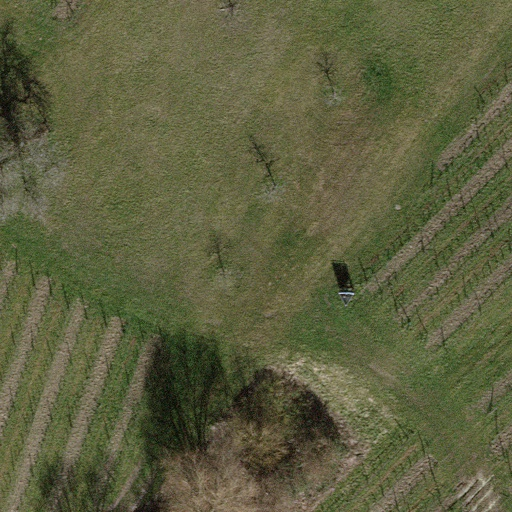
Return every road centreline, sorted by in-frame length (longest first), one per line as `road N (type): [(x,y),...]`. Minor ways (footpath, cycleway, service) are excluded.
road 1 (track): [(133,511),(169,455),(255,0)]
road 2 (track): [(96,249),(197,295),(360,339),(457,411),(494,511)]
